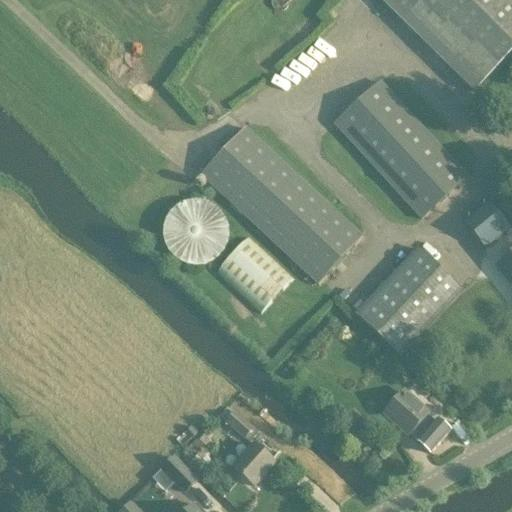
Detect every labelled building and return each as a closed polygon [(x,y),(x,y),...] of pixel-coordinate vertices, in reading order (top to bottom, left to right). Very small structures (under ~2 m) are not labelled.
[(511,0),(379,0),(475,94),(511,55),(511,0)] [(381,85),(336,126),(422,222),(468,180),(381,85)] [(247,129),(202,176),(319,287),(364,240),(247,129)] [(163,235),(164,241),(165,246),(167,251),(170,256),(174,260),(178,263),(183,266),(188,268),(194,268),(199,268),(205,267),(210,265),(215,263),(219,259),(222,255),(225,250),(227,245),(228,240),(229,234),(228,229),(226,223),(224,219),(220,214),(216,210),(211,207),(206,205),(201,204),(196,203),(190,204),(185,205),(180,208),(175,211),(171,215),(168,219),(166,224),(164,230),(163,235)] [(485,251),(510,231),(489,205),(464,225),(485,251)] [(218,274),(262,314),(292,281),(249,241),(218,274)] [(463,293),(419,251),(357,317),(401,359),(463,293)] [(511,256),(496,269),(511,288),(511,256)] [(406,390),(383,415),(408,439),(411,436),(417,442),(432,456),(453,434),(438,420),(435,423),(429,417),(431,415),(406,390)] [(237,414),(228,424),(246,440),(255,430),(237,414)] [(352,424),(339,438),(347,446),(349,444),(358,434),(360,432),(352,424)] [(256,446),(234,470),(255,489),(277,465),(256,446)] [(183,489),(165,471),(154,482),(172,500),(183,489)]
